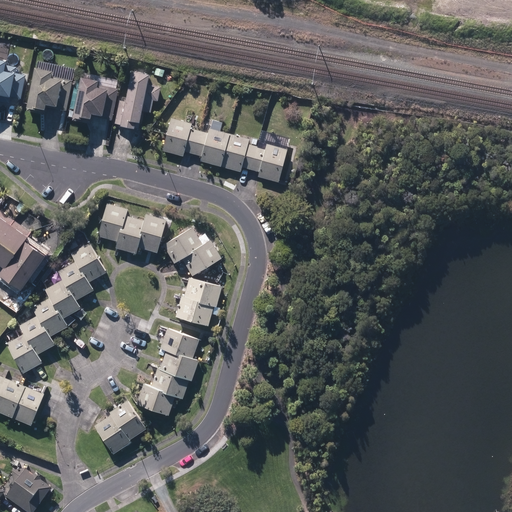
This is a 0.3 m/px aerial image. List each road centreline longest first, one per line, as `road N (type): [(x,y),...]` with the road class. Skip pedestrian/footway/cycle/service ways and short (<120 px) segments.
road 1 (residential): [(0,145),(208,190),(249,221),(256,252),(217,408),(202,433),(71,511)]
road 2 (track): [(511,67),(170,0)]
